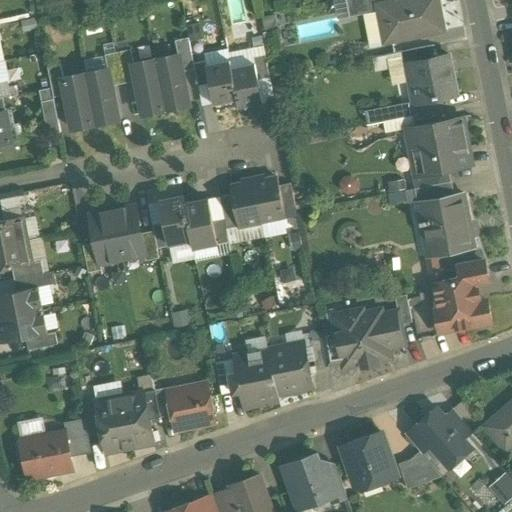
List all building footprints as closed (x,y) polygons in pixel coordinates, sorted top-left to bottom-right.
[(346,0),(334,0),(337,16),(349,14),(346,0)] [(347,0),(351,16),(385,9),(383,2),(393,0),(347,0)] [(393,0),(383,2),(385,9),(391,41),(445,31),(439,0),(429,0),(428,0),(393,0)] [(189,38),(176,40),(178,55),(180,54),(183,71),(195,69),(194,64),(189,38)] [(131,49),(118,52),(124,83),(136,81),(133,64),(134,63),(131,49)] [(118,52),(105,54),(108,69),(109,69),(113,86),(124,83),(118,52)] [(183,71),(180,54),(178,55),(156,59),(166,110),(190,105),(183,71)] [(266,55),(254,58),(255,64),(259,81),(270,79),(266,55)] [(452,55),(412,63),(420,103),(460,95),(452,55)] [(134,63),(133,64),(136,81),(143,115),(166,110),(156,59),(134,63)] [(232,68),(230,60),(207,65),(210,85),(214,104),(229,101),(232,103),(234,100),(238,99),(232,68)] [(206,61),(194,64),(195,69),(199,87),(210,85),(207,65),(206,61)] [(61,64),(48,66),(54,97),(66,95),(62,78),(63,78),(61,64)] [(255,64),(232,68),(238,99),(239,107),(243,107),(247,109),(249,105),(263,103),(259,81),(255,64)] [(108,69),(86,73),(96,124),(119,119),(113,86),(109,69),(108,69)] [(63,78),(62,78),(66,95),(72,129),(96,124),(86,73),(63,78)] [(0,97),(2,97),(11,96),(8,82),(0,83),(0,97)] [(54,99),(43,102),(49,135),(61,133),(54,99)] [(414,102),(368,111),(371,124),(417,115),(414,102)] [(0,111),(0,143),(12,141),(6,111),(0,111)] [(464,118),(409,129),(414,152),(420,151),(424,172),(424,174),(449,170),(473,165),(464,118)] [(424,172),(413,174),(416,188),(451,181),(449,170),(424,174),(424,172)] [(279,185),(278,177),(254,182),(262,221),(286,216),(284,209),(279,185)] [(451,181),(416,188),(419,203),(454,196),(451,181)] [(262,221),(254,182),(231,187),(232,195),(238,226),(262,221)] [(291,183),(279,185),(284,209),(296,206),(291,183)] [(454,196),(419,203),(422,221),(421,221),(422,226),(423,226),(428,255),(436,253),(476,246),(466,194),(454,196)] [(232,195),(220,197),(225,219),(227,228),(234,227),(238,226),(232,195)] [(192,239),(185,204),(186,204),(184,196),(160,201),(164,223),(169,244),(191,240),(192,239)] [(213,221),(209,199),(186,204),(185,204),(192,239),(191,240),(193,247),(217,242),(213,221)] [(24,204),(2,208),(4,220),(22,216),(27,215),(24,204)] [(141,233),(136,206),(113,211),(123,259),(145,254),(146,254),(141,233)] [(113,211),(90,215),(95,243),(100,263),(101,263),(123,259),(113,211)] [(4,220),(0,220),(0,245),(27,240),(22,216),(4,220)] [(225,219),(213,221),(217,242),(218,245),(229,242),(227,228),(225,219)] [(164,223),(153,225),(154,231),(157,248),(169,246),(169,244),(164,223)] [(234,227),(227,228),(229,241),(236,239),(234,227)] [(154,231),(141,233),(146,254),(145,254),(146,261),(159,258),(157,248),(154,231)] [(27,240),(0,245),(0,270),(12,268),(31,264),(31,263),(27,240)] [(95,243),(83,245),(89,273),(102,270),(101,263),(100,263),(95,243)] [(437,266),(436,253),(428,255),(434,283),(445,281),(442,269),(438,270),(437,266)] [(484,259),(458,264),(461,277),(445,281),(434,283),(439,312),(443,311),(447,330),(491,321),(487,299),(481,300),(478,284),(489,282),(484,259)] [(41,261),(31,263),(31,264),(12,268),(15,279),(44,273),(41,261)] [(44,273),(15,279),(17,291),(36,287),(36,288),(56,284),(54,272),(44,273)] [(17,291),(0,294),(0,318),(41,311),(36,288),(36,287),(17,291)] [(407,295),(395,297),(398,312),(401,324),(412,322),(407,295)] [(383,310),(365,314),(364,310),(346,313),(336,327),(337,330),(343,362),(350,366),(363,364),(363,366),(378,363),(378,361),(385,359),(391,351),(390,347),(404,344),(398,312),(384,314),(383,310)] [(41,311),(0,318),(0,331),(2,343),(26,338),(45,334),(41,311)] [(337,330),(321,333),(322,339),(327,365),(343,362),(337,330)] [(45,334),(26,338),(28,350),(58,344),(55,332),(45,334)] [(322,339),(310,341),(316,371),(328,368),(327,365),(322,339)] [(303,343),(269,350),(277,395),(312,388),(303,343)] [(269,350),(233,357),(233,359),(236,374),(230,375),(234,393),(240,391),(243,409),(279,402),(277,395),(269,350)] [(233,359),(216,363),(222,395),(234,393),(230,375),(236,374),(233,359)] [(168,391),(167,391),(172,415),(175,429),(214,421),(206,383),(168,391)] [(168,387),(156,389),(161,417),(172,415),(167,391),(168,391),(168,387)] [(156,389),(136,393),(140,413),(147,412),(148,419),(149,419),(161,417),(156,389)] [(136,393),(97,401),(103,433),(107,452),(154,442),(149,419),(148,419),(147,412),(140,413),(136,393)] [(478,418),(463,400),(454,408),(469,426),(478,418)] [(97,401),(85,403),(91,435),(103,433),(97,401)] [(511,402),(485,426),(505,450),(511,444),(511,402)] [(473,431),(454,409),(445,417),(464,439),(473,431)] [(445,417),(440,411),(438,411),(428,419),(425,419),(416,427),(415,427),(431,446),(447,464),(454,457),(460,458),(472,448),(464,439),(445,417)] [(431,446),(415,427),(416,427),(415,426),(406,434),(422,453),(431,446)] [(65,432),(20,440),(27,477),(72,469),(65,432)] [(382,432),(348,445),(345,451),(355,480),(362,483),(378,478),(385,481),(398,476),(382,432)] [(423,455),(400,463),(408,488),(442,477),(423,455)] [(312,457),(284,467),(298,509),(309,505),(318,510),(323,500),(332,497),(333,497),(324,469),(321,461),(312,457)] [(336,465),(324,469),(333,497),(332,497),(334,502),(347,497),(336,465)] [(272,511),(260,475),(232,485),(233,489),(234,489),(242,511),(272,511)] [(233,489),(214,496),(219,511),(242,511),(234,489),(233,489)] [(213,495),(199,500),(203,511),(219,511),(214,496),(213,495)] [(203,511),(199,500),(168,511),(203,511)]
